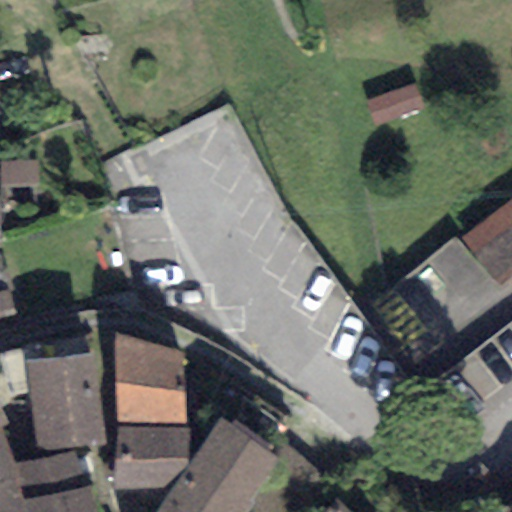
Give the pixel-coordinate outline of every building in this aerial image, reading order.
[(383,132),(433,120),(426,92),(376,105),(383,132)] [(412,354),(511,291),(511,215),(377,299),(412,354)] [(0,326),(16,322),(8,291),(0,293),(0,326)] [(182,353),(114,336),(115,426),(115,492),(171,488),(188,463),(182,353)] [(90,354),(24,363),(37,454),(102,445),(90,354)] [(0,413),(0,484),(17,478),(12,463),(1,426),(6,425),(0,413)] [(243,511),(278,458),(274,456),(218,418),(188,463),(171,488),(162,501),(155,511),(243,511)] [(282,444),(274,456),(278,458),(243,511),(295,511),(323,471),(282,444)] [(95,511),(77,453),(12,463),(17,478),(25,511),(95,511)] [(25,511),(17,478),(0,484),(0,511),(25,511)]
